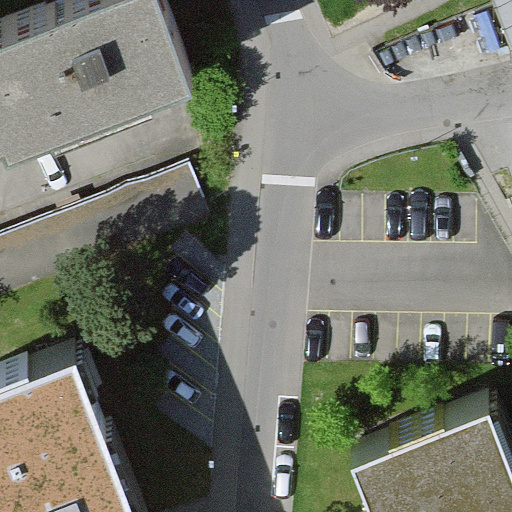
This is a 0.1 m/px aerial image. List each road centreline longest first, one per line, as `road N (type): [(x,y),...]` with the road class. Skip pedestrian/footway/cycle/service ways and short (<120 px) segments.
road 1 (residential): [(260,511),(269,272),(297,116)]
road 2 (residential): [(297,116),(393,116),(511,80)]
